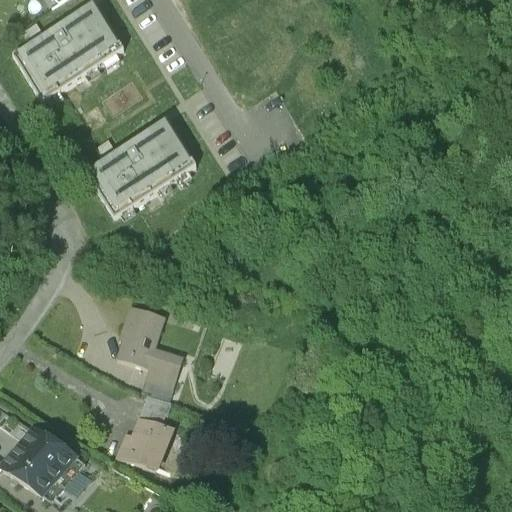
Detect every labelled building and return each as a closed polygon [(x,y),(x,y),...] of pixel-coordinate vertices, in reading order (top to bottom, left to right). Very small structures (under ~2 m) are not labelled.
[(46,36),(12,57),(41,104),(124,54),(94,6),(60,27),(63,31),(48,40),(46,36)] [(118,153),(84,174),(114,222),(196,170),(166,123),(133,144),(135,148),(121,157),(118,153)] [(165,323),(132,312),(124,337),(131,339),(129,347),(125,346),(119,363),(150,374),(168,380),(174,362),(154,356),(165,323)] [(168,380),(150,374),(142,397),(150,400),(169,407),(177,383),(168,380)] [(169,407),(150,400),(142,426),(162,433),(166,419),(169,420),(173,409),(169,407)] [(162,433),(142,426),(132,454),(125,451),(118,471),(157,484),(173,436),(162,433)] [(60,511),(87,478),(34,438),(3,478),(1,481),(2,481),(42,511),(60,511)]
